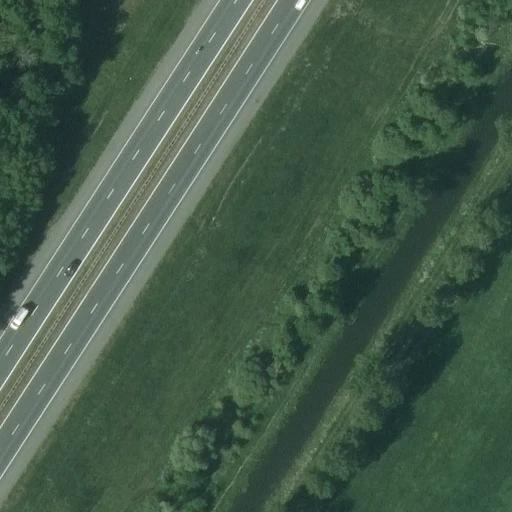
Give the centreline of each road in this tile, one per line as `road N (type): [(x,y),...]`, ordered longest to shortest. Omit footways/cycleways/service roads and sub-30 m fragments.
road 1 (motorway): [(0,452),(293,0)]
road 2 (motorway): [(237,0),(0,367)]
